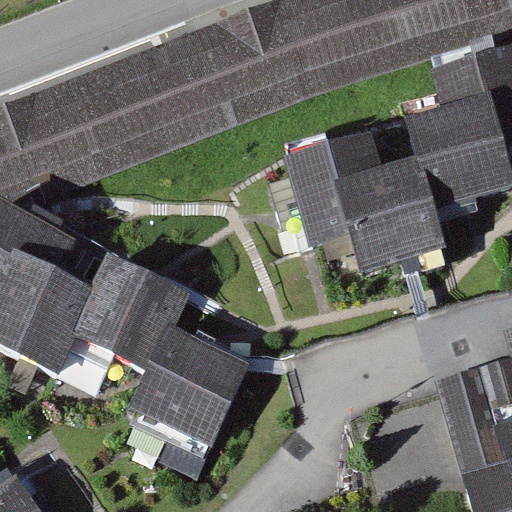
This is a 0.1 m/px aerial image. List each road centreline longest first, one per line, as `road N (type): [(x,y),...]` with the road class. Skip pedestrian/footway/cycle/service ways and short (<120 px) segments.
road 1 (residential): [(252,511),(316,451),(335,414),(380,372),(511,317)]
road 2 (residential): [(0,57),(147,0)]
